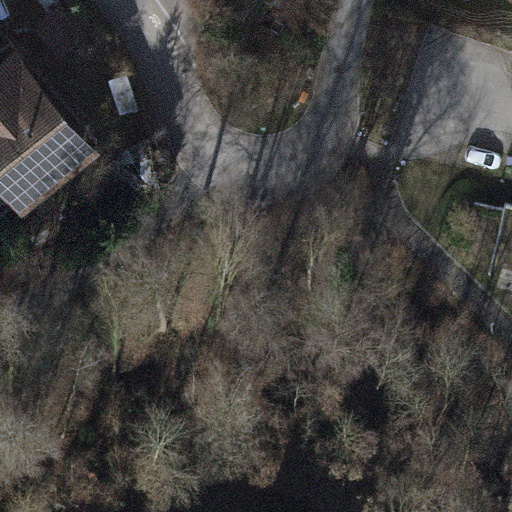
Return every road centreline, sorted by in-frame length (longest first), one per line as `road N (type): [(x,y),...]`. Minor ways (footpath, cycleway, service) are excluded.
road 1 (residential): [(223,164),(0,328)]
road 2 (residential): [(359,0),(320,142),(278,165),(223,164)]
road 3 (residential): [(223,164),(185,117),(163,52),(120,0)]
